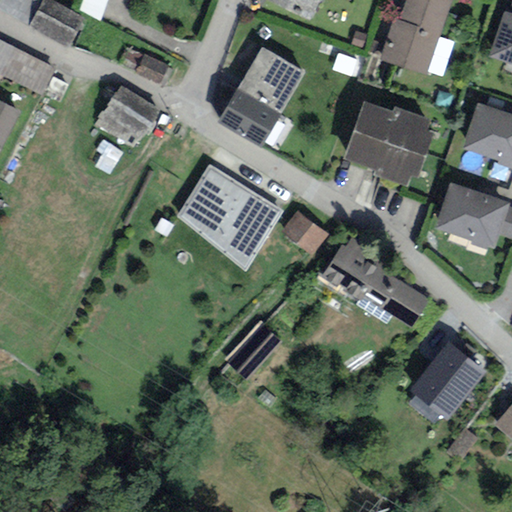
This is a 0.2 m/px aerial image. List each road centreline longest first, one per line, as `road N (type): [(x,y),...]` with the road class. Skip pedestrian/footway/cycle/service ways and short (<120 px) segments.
road 1 (residential): [(511,357),(391,246),(187,117)]
road 2 (residential): [(187,117),(0,20)]
road 3 (residential): [(231,0),(187,117)]
